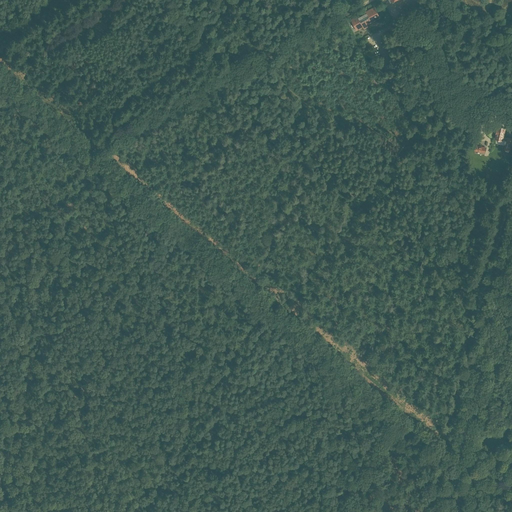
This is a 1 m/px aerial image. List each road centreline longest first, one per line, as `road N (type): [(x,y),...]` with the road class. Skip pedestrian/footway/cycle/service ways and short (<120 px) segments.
road 1 (unknown): [(0,59),(458,457)]
road 2 (track): [(85,148),(2,477)]
road 3 (track): [(369,0),(85,148)]
road 4 (track): [(274,312),(457,463),(511,488)]
road 5 (primary): [(445,511),(511,244)]
road 6 (track): [(85,148),(266,304)]
road 7 (unclassified): [(463,511),(511,310)]
road 8 (track): [(228,0),(280,77),(330,121)]
